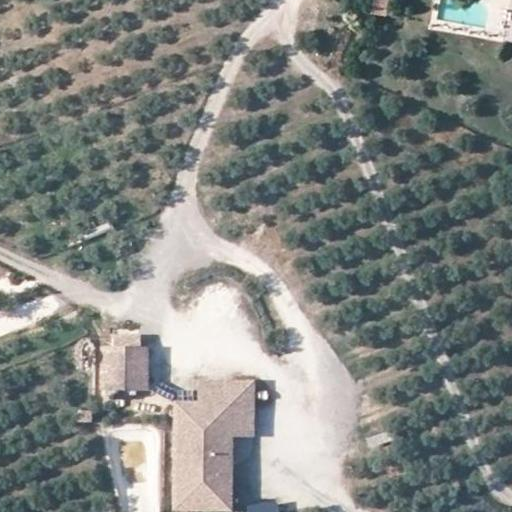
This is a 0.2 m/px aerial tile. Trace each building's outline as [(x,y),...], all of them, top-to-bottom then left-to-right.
[(373,0),(371,12),(386,14),(386,0),(373,0)] [(110,332),(111,344),(137,344),(137,331),(110,332)] [(111,344),(97,345),(97,386),(146,386),(145,344),(137,344),(111,344)] [(196,396),(172,397),(173,505),(230,505),(229,430),(252,430),(252,377),(196,378),(196,396)] [(274,511),(270,496),(240,505),(242,511),(274,511)]
